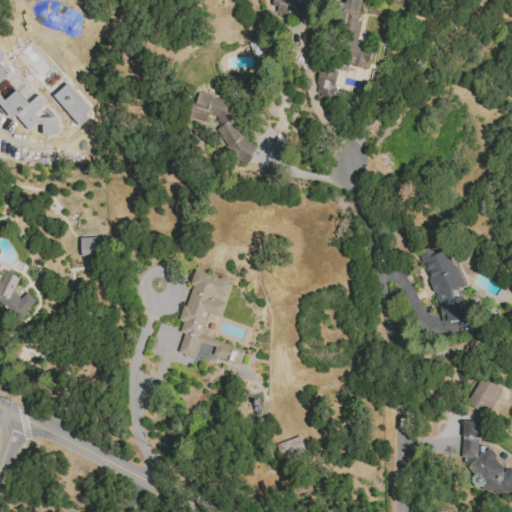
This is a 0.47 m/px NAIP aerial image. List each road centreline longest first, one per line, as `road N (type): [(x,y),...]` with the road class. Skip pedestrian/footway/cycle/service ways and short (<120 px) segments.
road 1 (residential): [(405,511),(397,379),(351,164)]
road 2 (residential): [(201,511),(0,409)]
